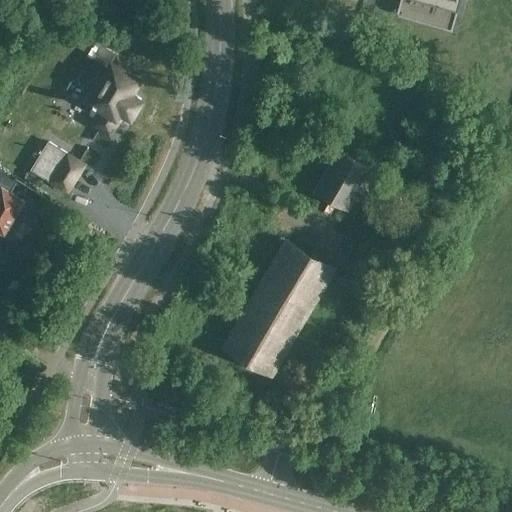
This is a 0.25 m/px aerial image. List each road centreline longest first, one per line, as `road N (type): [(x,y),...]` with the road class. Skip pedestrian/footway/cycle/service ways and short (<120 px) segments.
road 1 (tertiary): [(78,455),(94,352),(206,128),(219,0)]
road 2 (tertiary): [(324,511),(124,459),(78,455)]
